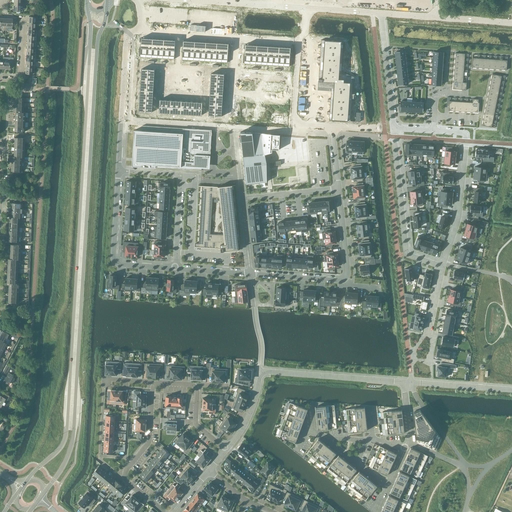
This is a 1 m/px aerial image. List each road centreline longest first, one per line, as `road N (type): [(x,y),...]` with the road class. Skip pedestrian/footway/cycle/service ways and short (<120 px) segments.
road 1 (secondary): [(43,494),(73,438),(97,38),(107,4)]
road 2 (secondary): [(87,0),(67,422),(61,447),(27,480)]
road 3 (residential): [(234,37),(140,28),(126,37),(119,171)]
road 4 (residential): [(226,449),(248,418),(260,372),(405,382)]
road 5 (residential): [(195,386),(153,385),(149,441),(125,475),(163,511)]
road 6 (residential): [(173,266),(345,279)]
road 7 (residential): [(393,128),(406,252),(444,264)]
road 8 (residential): [(119,171),(114,261),(173,266)]
road 9 (residential): [(186,0),(307,8)]
road 10 (residential): [(466,145),(444,264)]
road 11 (residential): [(331,125),(293,122),(299,40)]
